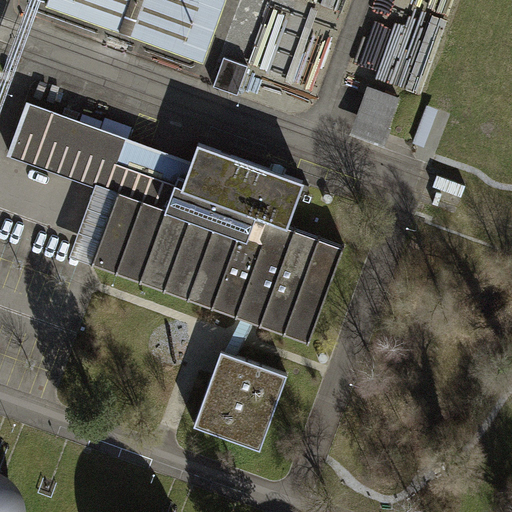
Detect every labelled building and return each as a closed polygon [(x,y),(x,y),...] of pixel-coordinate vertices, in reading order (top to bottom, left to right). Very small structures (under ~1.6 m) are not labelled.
[(220,0),(42,0),(41,3),(199,60),(220,0)] [(234,62),(220,56),(210,85),(224,90),(234,62)] [(394,97),(364,86),(353,116),(383,127),(394,97)] [(340,244),(283,223),(299,180),(194,142),(187,161),(178,185),(113,161),(121,137),(24,102),(6,151),(90,182),(113,190),(87,263),(304,342),(340,244)] [(352,115),(346,132),(378,144),(384,127),(383,127),(353,116),(352,115)] [(121,137),(113,161),(178,185),(187,161),(121,137)] [(63,254),(87,263),(113,190),(90,182),(63,254)] [(190,423),(256,447),(283,372),(217,348),(190,423)] [(19,511),(18,501),(9,487),(0,480),(0,511),(19,511)]
